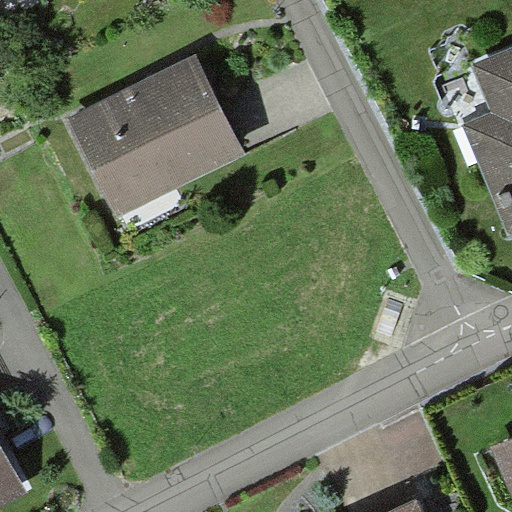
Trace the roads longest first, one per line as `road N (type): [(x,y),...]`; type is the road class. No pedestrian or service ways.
road 1 (residential): [(126,511),(466,338)]
road 2 (residential): [(466,338),(298,0)]
road 3 (residential): [(115,511),(0,301)]
